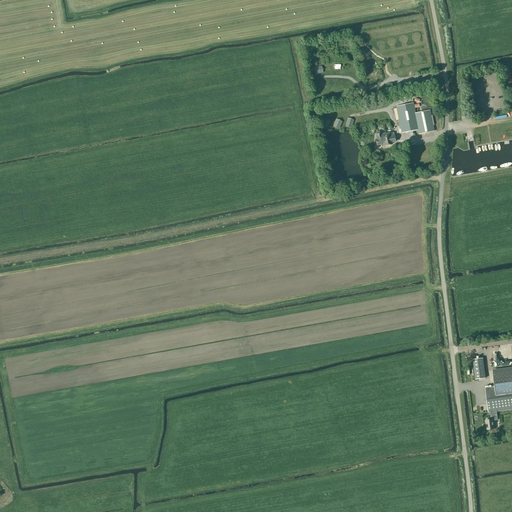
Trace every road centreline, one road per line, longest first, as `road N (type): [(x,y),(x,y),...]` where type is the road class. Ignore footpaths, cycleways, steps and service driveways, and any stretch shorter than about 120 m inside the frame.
road 1 (unclassified): [(469,511),(441,259),(447,94),(431,0)]
road 2 (track): [(0,261),(441,178)]
